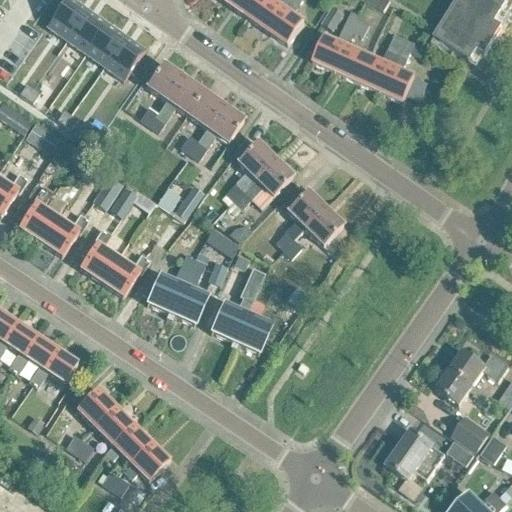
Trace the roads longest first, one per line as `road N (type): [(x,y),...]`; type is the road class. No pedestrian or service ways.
road 1 (residential): [(480,240),(147,11)]
road 2 (residential): [(316,482),(0,272)]
road 3 (residential): [(316,482),(440,299)]
